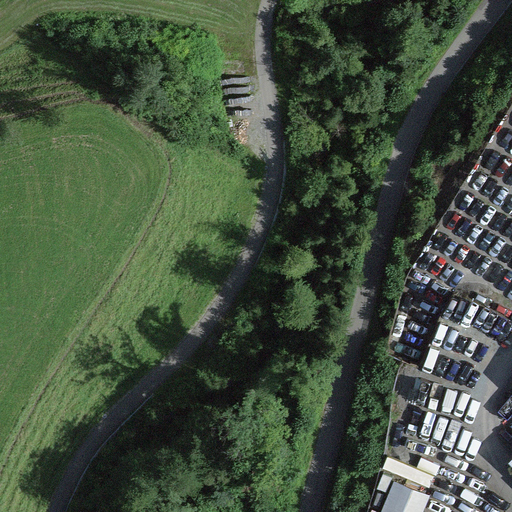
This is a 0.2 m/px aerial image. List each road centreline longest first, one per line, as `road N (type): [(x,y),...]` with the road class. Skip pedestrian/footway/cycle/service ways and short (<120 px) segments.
road 1 (track): [(54,511),(95,435),(238,278),(257,224),(270,139),(263,46),(271,0)]
road 2 (unclassified): [(499,0),(436,84),(400,159),(306,511)]
